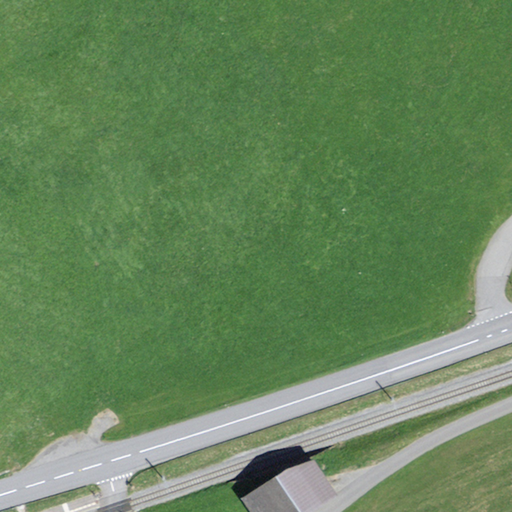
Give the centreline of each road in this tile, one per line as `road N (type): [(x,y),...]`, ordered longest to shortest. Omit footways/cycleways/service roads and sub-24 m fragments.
road 1 (primary): [(503,331),(107,462)]
road 2 (unclassified): [(328,511),(408,454),(511,403)]
